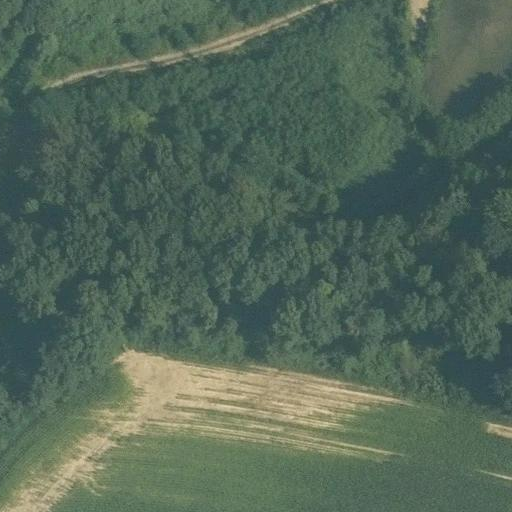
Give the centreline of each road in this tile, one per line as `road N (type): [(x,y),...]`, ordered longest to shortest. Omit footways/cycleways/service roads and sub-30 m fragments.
road 1 (track): [(0,160),(108,155),(214,193),(284,237),(397,217),(511,152)]
road 2 (track): [(343,0),(23,117),(0,150)]
